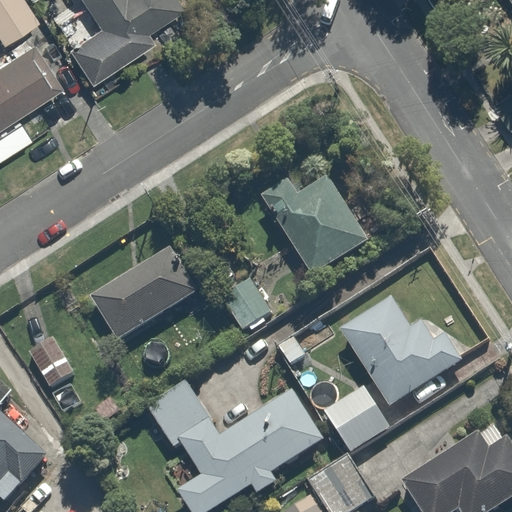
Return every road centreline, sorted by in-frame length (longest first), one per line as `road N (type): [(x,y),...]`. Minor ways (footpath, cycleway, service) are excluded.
road 1 (residential): [(361,10),(0,239)]
road 2 (residential): [(361,10),(511,240)]
